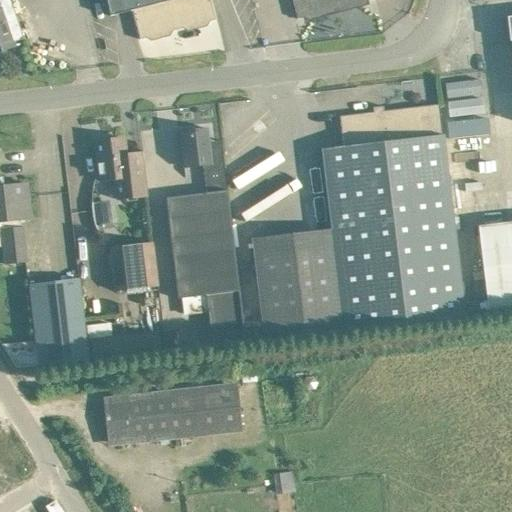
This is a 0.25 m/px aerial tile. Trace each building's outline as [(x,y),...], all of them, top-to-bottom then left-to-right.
[(0,0),(0,51),(14,46),(13,42),(23,39),(9,0),(0,0)] [(177,30),(169,0),(106,0),(110,16),(132,11),(139,40),(177,30)] [(169,0),(177,30),(215,20),(209,0),(169,0)] [(292,0),(297,19),(335,9),(332,0),(292,0)] [(332,0),(335,9),(370,0),(332,0)] [(482,84),(441,92),(444,107),(485,99),(482,84)] [(324,169),(331,229),(252,239),(264,339),(344,329),(464,315),(444,155),(442,135),(438,105),(383,111),(383,106),(372,108),(373,112),(339,116),(343,147),(321,149),(324,169)] [(203,166),(206,193),(226,191),(221,146),(209,147),(207,129),(179,132),(183,168),(203,166)] [(94,142),(99,181),(114,179),(116,200),(146,196),(144,181),(141,153),(126,155),(124,138),(94,142)] [(0,229),(2,245),(4,264),(26,262),(22,225),(20,226),(20,220),(31,219),(27,184),(2,186),(1,177),(0,177),(0,229)] [(226,191),(206,193),(166,198),(178,298),(205,295),(211,342),(244,338),(226,191)] [(105,204),(91,204),(91,225),(106,224),(105,204)] [(511,222),(477,227),(487,310),(511,307),(511,222)] [(157,286),(152,244),(110,249),(115,291),(157,286)] [(29,285),(38,365),(38,366),(87,360),(78,279),(29,285)] [(88,313),(117,309),(114,292),(85,296),(88,313)] [(85,339),(99,338),(100,351),(119,350),(118,341),(112,342),(111,323),(84,325),(85,339)] [(140,336),(145,351),(161,346),(156,331),(140,336)] [(237,388),(124,400),(104,402),(108,442),(241,428),(237,388)] [(0,442),(0,483),(11,480),(0,442)] [(292,472),(273,475),(276,494),(294,492),(292,472)]
